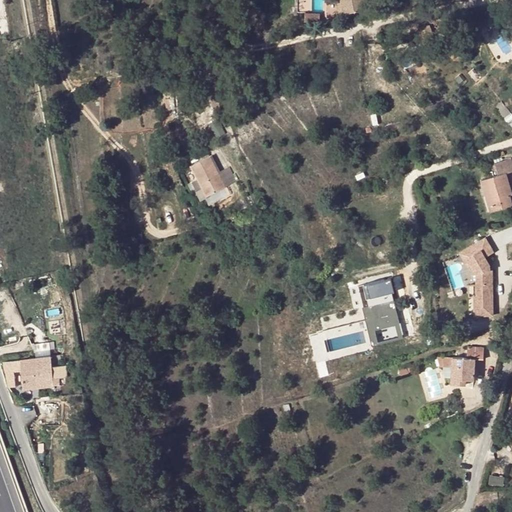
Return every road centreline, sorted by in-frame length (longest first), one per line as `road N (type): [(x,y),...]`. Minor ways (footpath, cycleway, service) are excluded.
road 1 (unclassified): [(511,341),(472,511)]
road 2 (unclassified): [(50,511),(0,383)]
